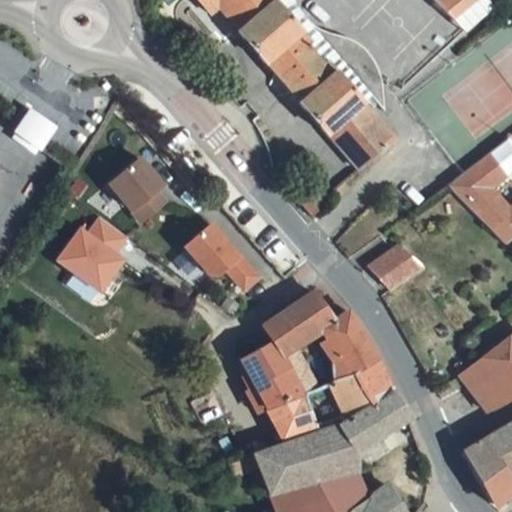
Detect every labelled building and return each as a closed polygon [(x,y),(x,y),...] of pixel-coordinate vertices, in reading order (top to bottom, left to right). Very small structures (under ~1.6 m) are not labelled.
[(190,0),(209,20),(219,11),(244,38),(270,68),(273,66),(303,104),(302,106),(327,137),(330,134),(337,143),(334,146),(359,175),(394,143),(369,113),(374,109),(379,115),(380,114),(381,108),(382,99),(381,91),(379,85),(376,79),(370,72),(367,69),(361,66),(355,64),(350,63),(340,63),(336,62),(330,59),(325,55),(321,49),(319,41),(319,34),(321,29),(322,28),(322,25),(322,16),(321,12),(318,5),(315,0),(190,0)] [(425,0),(451,29),(484,0),(483,0),(425,0)] [(179,17),(172,24),(180,33),(187,27),(179,17)] [(48,127),(22,109),(7,131),(32,149),(48,127)] [(451,188),(502,241),(511,231),(511,200),(507,205),(492,190),(511,173),(511,144),(511,145),(451,188)] [(153,186),(130,159),(102,184),(136,222),(160,201),(149,189),(153,186)] [(311,198),(303,206),(311,215),(319,208),(311,198)] [(99,217),(87,232),(115,254),(126,238),(99,217)] [(52,258),(94,291),(119,258),(115,254),(87,232),(77,224),(52,258)] [(228,257),(199,227),(175,250),(200,276),(209,276),(217,269),(236,289),(237,289),(250,277),(230,256),(228,257)] [(396,243),(365,265),(387,290),(421,266),(396,243)] [(333,319),(312,289),(294,301),(257,324),(249,328),(259,342),(272,339),(279,354),(290,346),(307,336),(333,319)] [(348,310),(333,319),(307,336),(333,362),(330,381),(374,359),(348,310)] [(511,331),(503,338),(511,347),(511,331)] [(330,381),(333,362),(307,336),(290,346),(310,390),(330,381)] [(511,394),(511,347),(503,338),(459,372),(482,410),(503,400),(511,394)] [(259,342),(238,353),(278,433),(311,422),(299,395),(279,354),(272,339),(259,342)] [(310,390),(290,346),(279,354),(299,395),(310,390)] [(389,389),(374,359),(330,381),(310,390),(299,395),(311,422),(334,415),(335,415),(338,418),(389,389)] [(248,449),(264,488),(353,464),(353,447),(401,414),(389,389),(338,418),(278,440),(248,449)] [(511,421),(484,437),(499,458),(511,475),(511,421)] [(234,435),(212,445),(217,457),(240,448),(234,435)] [(475,471),(499,458),(484,437),(462,449),(475,471)] [(511,475),(499,458),(475,471),(491,499),(508,485),(511,490),(511,489),(511,475)] [(367,489),(353,464),(264,488),(272,509),(273,511),(318,511),(343,503),(367,489)] [(367,489),(343,503),(349,511),(402,511),(382,479),(367,489)] [(256,491),(246,497),(253,511),(261,511),(265,510),(256,491)] [(318,511),(349,511),(343,503),(318,511)]
